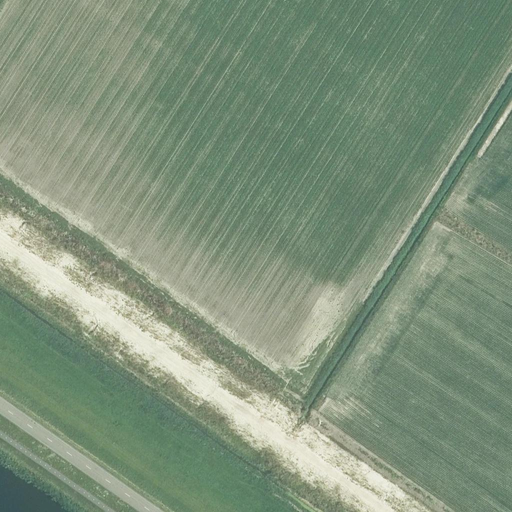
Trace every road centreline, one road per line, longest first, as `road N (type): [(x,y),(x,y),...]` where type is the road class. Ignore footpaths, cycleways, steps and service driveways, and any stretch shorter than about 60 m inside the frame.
road 1 (unclassified): [(0,254),(367,511)]
road 2 (tertiary): [(151,511),(0,404)]
